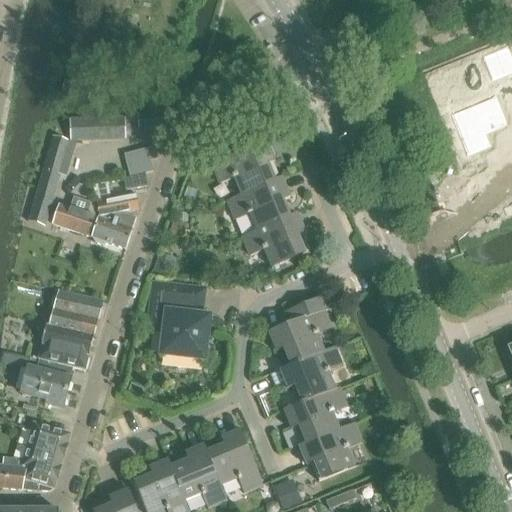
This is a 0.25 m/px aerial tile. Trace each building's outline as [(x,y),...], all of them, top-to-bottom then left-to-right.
[(511,62),(506,47),(494,52),(503,77),(511,73),(511,62)] [(494,52),(481,57),(491,82),(503,77),(494,52)] [(87,101),(89,90),(64,83),(61,93),(87,101)] [(493,98),(450,115),(466,155),(466,157),(490,147),(490,145),(489,146),(484,135),(505,126),(505,127),(507,126),(495,96),(493,97),(493,98)] [(236,108),(240,118),(252,113),(248,103),(236,108)] [(164,113),(137,114),(137,118),(137,128),(138,128),(164,128),(164,113)] [(137,118),(122,119),(123,132),(138,132),(138,128),(137,128),(137,118)] [(99,119),(69,120),(70,141),(75,141),(99,140),(99,119)] [(122,119),(99,119),(99,140),(123,139),(123,132),(122,119)] [(52,138),(49,149),(71,156),(75,141),(70,141),(70,144),(52,138)] [(232,179),(239,196),(240,197),(269,185),(269,184),(261,166),(272,161),(265,144),(210,167),(217,185),(232,179)] [(125,166),(150,161),(157,159),(154,148),(123,154),(125,166)] [(49,149),(45,161),(67,167),(71,156),(49,149)] [(45,161),(42,172),(59,177),(64,179),(67,167),(45,161)] [(152,172),(150,161),(125,166),(128,177),(144,174),(152,172)] [(42,172),(35,196),(51,201),(59,177),(42,172)] [(144,174),(128,177),(122,179),(125,191),(147,187),(144,174)] [(280,179),(269,184),(269,185),(240,197),(239,196),(224,202),(232,221),(247,214),(254,232),(284,220),(276,201),(287,196),(280,179)] [(137,208),(136,199),(110,204),(107,186),(93,189),(99,218),(119,225),(117,220),(134,220),(137,208)] [(44,226),(51,201),(35,196),(28,221),(44,226)] [(123,249),(134,220),(117,220),(119,225),(99,218),(93,216),(95,210),(92,209),(94,205),(73,198),(69,208),(59,205),(52,224),(90,238),(93,243),(102,246),(108,244),(123,249)] [(295,215),(284,220),(254,232),(239,238),(247,257),(262,250),(270,268),(299,256),(291,237),(302,232),(295,215)] [(159,257),(153,274),(171,280),(177,263),(159,257)] [(208,319),(199,318),(203,292),(153,286),(148,330),(164,332),(161,356),(202,361),(208,319)] [(54,310),(50,326),(95,337),(104,303),(58,292),(57,296),(54,298),(51,306),(54,310)] [(275,354),(282,351),(286,350),(293,367),(289,368),(289,369),(324,355),(323,354),(316,336),(330,331),(323,314),(332,310),(327,298),(282,316),(287,327),(268,335),(275,354)] [(47,325),(38,360),(39,360),(73,369),(83,371),(86,372),(95,337),(50,326),(47,325)] [(279,373),(271,377),(277,392),(285,388),(287,392),(297,387),(304,404),(304,405),(335,392),(328,374),(342,368),(334,349),(323,354),(324,355),(289,369),(289,368),(279,373)] [(5,356),(2,367),(13,369),(14,367),(25,370),(27,361),(5,356)] [(28,367),(21,396),(46,403),(45,405),(64,410),(73,379),(71,378),(73,370),(73,369),(39,360),(37,369),(28,367)] [(372,365),(362,369),(366,379),(376,375),(372,365)] [(339,390),(335,392),(304,405),(304,404),(283,413),(291,432),(302,428),(309,445),(305,447),(339,433),(339,432),(332,414),(346,409),(339,390)] [(31,424),(20,469),(24,470),(22,480),(21,484),(39,486),(38,493),(43,493),(44,493),(45,493),(47,493),(48,492),(49,491),(51,490),(52,489),(52,488),(53,487),(54,483),(66,434),(31,424)] [(353,426),(339,432),(339,433),(305,447),(298,450),(305,468),(316,463),(323,481),(354,468),(347,451),(361,445),(353,426)] [(226,453),(208,460),(207,461),(219,490),(220,489),(238,482),(244,497),(262,489),(239,433),(221,441),(226,453)] [(187,462),(169,469),(184,504),(201,497),(207,511),(225,504),(219,490),(207,461),(202,448),(184,456),(187,462)] [(3,460),(2,468),(18,469),(19,461),(3,460)] [(153,483),(135,490),(144,511),(164,511),(165,511),(187,511),(184,504),(169,469),(167,463),(148,471),(153,483)] [(0,467),(0,489),(35,492),(38,493),(39,486),(21,484),(22,480),(24,470),(20,469),(18,469),(2,468),(0,467)] [(282,511),(301,505),(293,482),(274,489),(282,511)] [(134,511),(126,493),(108,500),(111,506),(97,511),(134,511)] [(352,493),(339,498),(342,507),(356,502),(352,493)] [(328,511),(331,511),(342,507),(339,498),(325,504),(328,511)]
